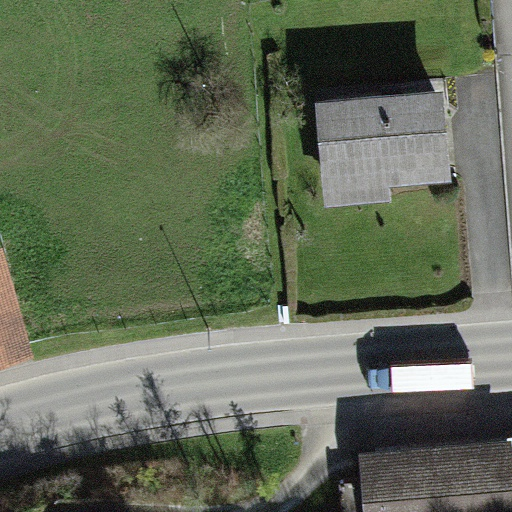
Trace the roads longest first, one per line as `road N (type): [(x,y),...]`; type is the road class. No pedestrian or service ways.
road 1 (secondary): [(511,353),(183,384),(0,419)]
road 2 (unknown): [(511,216),(502,0)]
